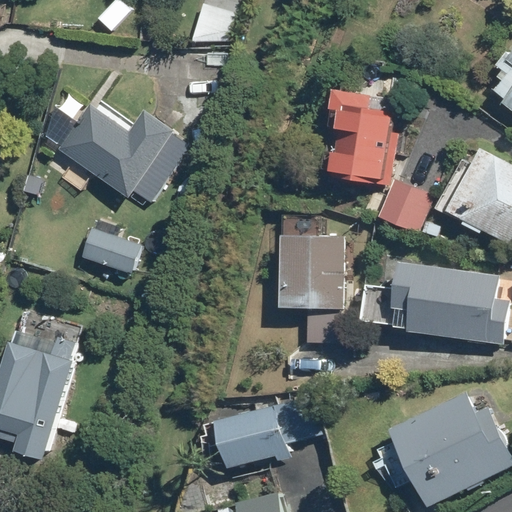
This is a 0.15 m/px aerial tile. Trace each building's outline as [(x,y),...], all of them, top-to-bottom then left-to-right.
[(224,0),(211,0),(202,37),(240,48),(250,7),(224,0)] [(348,54),(327,177),(389,185),(409,62),(348,54)] [(511,75),(500,89),(511,98),(508,102),(511,105),(511,75)] [(97,103),(64,148),(137,199),(181,129),(152,110),(137,131),(97,103)] [(511,161),(486,147),(451,211),(511,244),(511,161)] [(398,178),(382,215),(424,233),(439,195),(398,178)] [(98,227),(89,257),(140,273),(150,242),(98,227)] [(288,236),(286,307),(313,308),(312,343),(345,343),(348,236),(288,236)] [(405,261),(398,308),(415,311),(412,331),(508,347),(511,320),(511,299),(501,298),(505,277),(405,261)] [(14,341),(0,386),(0,433),(24,441),(20,450),(51,460),(81,361),(75,359),(81,341),(63,336),(58,355),(14,341)] [(469,393),(396,429),(401,439),(382,448),(401,487),(419,478),(433,504),(511,465),(511,445),(492,406),(479,412),(469,393)] [(224,420),(236,467),(295,452),(292,443),(333,433),(323,395),(224,420)] [(288,511),(283,491),(243,502),(245,511),(288,511)]
